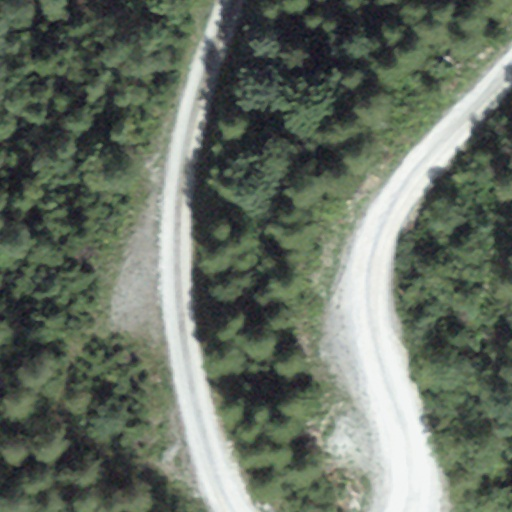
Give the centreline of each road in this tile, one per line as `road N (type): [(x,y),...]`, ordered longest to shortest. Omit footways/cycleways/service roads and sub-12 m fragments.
road 1 (track): [(232,0),(203,69),(183,167),(179,263),(195,412),(233,511)]
road 2 (track): [(407,511),(405,446),(378,362),(371,256),(382,223),(416,173),(511,64)]
